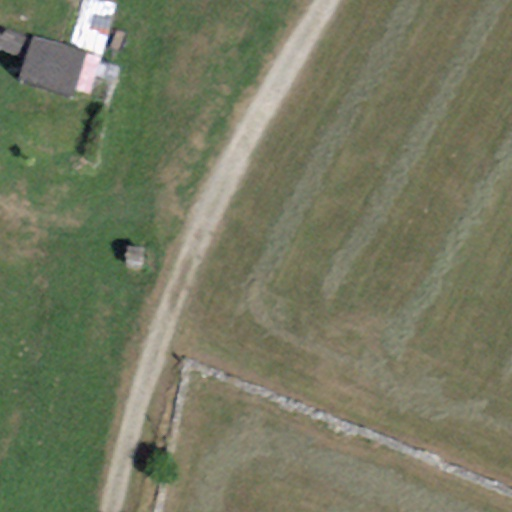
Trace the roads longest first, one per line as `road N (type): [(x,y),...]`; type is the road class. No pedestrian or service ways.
road 1 (track): [(117,511),(153,345),(214,197),(320,0)]
road 2 (track): [(0,195),(93,217),(214,197)]
